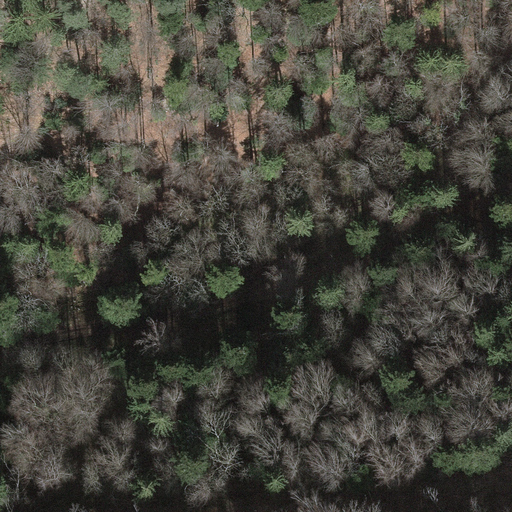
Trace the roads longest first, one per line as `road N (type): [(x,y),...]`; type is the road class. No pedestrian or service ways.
road 1 (track): [(0,348),(320,273),(511,194)]
road 2 (track): [(511,81),(417,175),(285,248),(246,291)]
road 3 (track): [(396,511),(511,476)]
